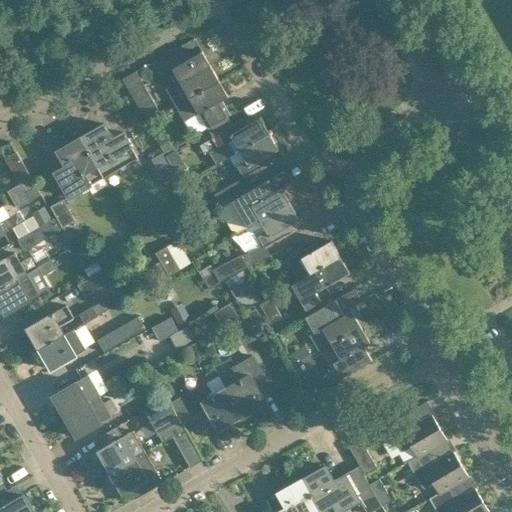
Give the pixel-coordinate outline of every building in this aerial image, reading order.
[(173,68),(180,81),(189,97),(219,80),(202,50),(173,68)] [(189,97),(175,106),(184,121),(193,136),(207,128),(208,127),(227,117),(231,115),(222,100),(228,96),(219,80),(189,97)] [(149,92),(136,100),(148,121),(161,113),(149,92)] [(269,133),(260,117),(250,123),(244,117),(239,121),(232,125),(227,117),(208,127),(214,136),(219,133),(225,144),(215,157),(218,162),(231,155),(240,150),(269,133)] [(105,123),(81,137),(103,175),(110,177),(115,174),(117,167),(137,156),(127,139),(122,129),(111,135),(105,123)] [(245,158),(236,164),(237,165),(244,177),(265,165),(271,163),(269,155),(279,149),(269,133),(240,150),(245,158)] [(68,195),(103,175),(81,137),(57,150),(64,162),(53,168),(58,178),(68,195)] [(153,157),(152,158),(159,170),(170,164),(163,151),(162,152),(153,157)] [(20,184),(8,191),(13,199),(36,186),(26,169),(15,176),(20,184)] [(222,206),(236,198),(247,192),(240,179),(215,193),(222,206)] [(236,198),(251,225),(261,220),(290,203),(281,187),(274,191),(268,180),(247,192),(236,198)] [(36,186),(13,199),(18,208),(41,194),(36,186)] [(50,205),(61,224),(74,217),(63,197),(50,205)] [(289,225),(299,219),(290,203),(261,220),(251,225),(264,248),(286,235),(291,233),(289,225)] [(0,206),(0,234),(5,231),(0,222),(0,220),(9,216),(2,205),(0,206)] [(44,206),(32,213),(39,226),(52,218),(44,206)] [(55,217),(18,238),(25,250),(61,228),(55,217)] [(316,242),(287,259),(299,279),(291,284),(292,284),(301,279),(311,273),(341,256),(331,240),(319,247),(316,242)] [(167,246),(156,253),(169,275),(180,269),(167,246)] [(0,261),(0,288),(27,273),(15,252),(0,261)] [(214,268),(216,272),(221,281),(249,266),(242,253),(214,268)] [(301,279),(292,284),(292,285),(306,309),(321,300),(316,291),(320,289),(350,272),(341,256),(311,273),(301,279)] [(55,267),(51,259),(38,266),(43,274),(55,267)] [(106,268),(78,285),(79,287),(84,296),(112,279),(106,268)] [(242,271),(226,280),(235,295),(251,286),(244,275),(242,271)] [(214,272),(203,278),(210,289),(220,283),(219,281),(219,282),(214,272)] [(18,278),(0,288),(0,304),(5,314),(22,304),(39,294),(27,273),(18,278)] [(278,292),(290,285),(285,276),(273,284),(278,292)] [(268,319),(280,313),(271,298),(260,304),(268,319)] [(335,299),(305,317),(314,332),(310,334),(319,350),(331,343),(361,326),(366,323),(354,304),(349,307),(351,310),(344,314),(335,299)] [(85,321),(108,308),(103,300),(80,313),(85,321)] [(230,301),(214,311),(223,325),(239,315),(230,301)] [(27,328),(39,348),(64,334),(59,325),(74,317),(67,305),(27,328)] [(257,308),(249,313),(255,325),(264,320),(257,308)] [(139,316),(98,340),(105,352),(145,328),(139,316)] [(189,325),(170,335),(176,348),(196,338),(189,325)] [(370,342),(361,326),(331,343),(340,358),(333,362),(342,377),(372,360),(364,346),(370,342)] [(64,334),(39,348),(51,369),(68,359),(87,348),(81,338),(74,328),(64,334)] [(294,353),(289,355),(294,364),(298,362),(299,362),(294,353)] [(299,362),(298,362),(302,370),(303,371),(316,363),(311,355),(299,362)] [(244,418),(255,411),(256,407),(266,402),(253,380),(264,374),(253,356),(233,368),(237,376),(234,377),(232,377),(223,382),(226,387),(244,418)] [(105,381),(110,390),(123,382),(118,374),(105,381)] [(64,416),(90,401),(100,395),(88,375),(52,395),(64,416)] [(110,390),(114,397),(127,390),(123,382),(110,390)] [(181,422),(195,414),(206,407),(219,429),(228,423),(232,425),(244,418),(226,387),(213,394),(206,383),(170,403),(180,420),(181,422)] [(100,395),(90,401),(64,416),(76,437),(101,423),(101,422),(111,416),(100,395)] [(144,411),(162,442),(168,438),(163,430),(180,420),(170,403),(167,398),(144,411)] [(406,413),(386,425),(402,451),(413,445),(418,454),(419,455),(428,450),(447,439),(432,414),(414,425),(406,413)] [(180,420),(163,430),(168,438),(172,436),(174,439),(190,467),(203,460),(181,422),(180,420)] [(98,451),(110,471),(135,457),(145,451),(133,430),(98,451)] [(359,464),(363,472),(365,474),(377,467),(361,439),(349,446),(359,464)] [(450,487),(469,476),(454,451),(435,462),(428,450),(419,455),(418,454),(409,460),(424,486),(434,481),(440,491),(441,492),(450,487)] [(134,499),(163,482),(145,451),(135,457),(110,471),(122,492),(129,489),(134,499)] [(312,470),(300,476),(320,511),(335,511),(359,499),(364,500),(376,493),(371,485),(365,474),(363,472),(359,464),(344,472),(348,480),(337,486),(333,478),(325,465),(316,471),(312,470)] [(283,500),(272,506),(274,511),(320,511),(300,476),(289,483),(288,487),(278,492),(279,494),(283,500)] [(381,477),(370,483),(371,485),(376,493),(379,498),(389,492),(381,477)] [(489,511),(475,488),(457,499),(450,487),(441,492),(440,491),(430,497),(439,511),(489,511)] [(0,511),(34,511),(24,494),(0,507),(0,511)]
